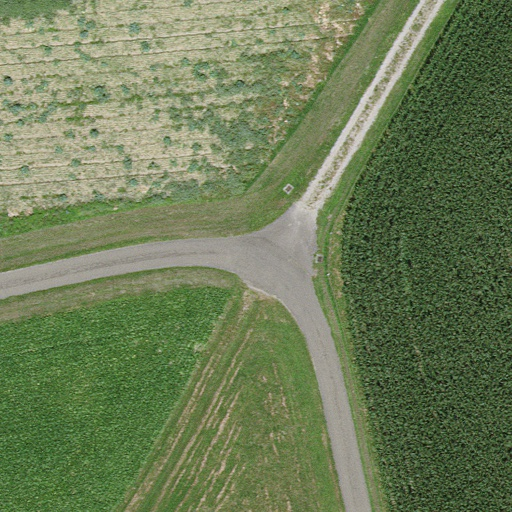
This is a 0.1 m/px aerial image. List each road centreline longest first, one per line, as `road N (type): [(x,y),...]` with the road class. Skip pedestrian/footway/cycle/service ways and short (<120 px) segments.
road 1 (track): [(270,274),(435,0)]
road 2 (track): [(0,289),(168,254),(237,259),(270,274)]
road 3 (track): [(270,274),(303,300),(324,339),(363,511)]
